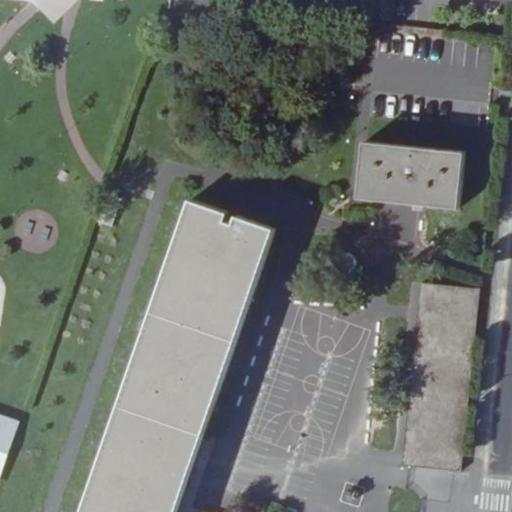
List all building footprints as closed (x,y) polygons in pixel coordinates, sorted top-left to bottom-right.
[(469,43),(451,41),(448,68),(467,71),(469,43)] [(361,198),(460,208),(467,152),(366,143),(361,198)] [(109,193),(99,222),(114,226),(123,198),(109,193)] [(179,511),(184,499),(278,229),(193,201),(85,511),(179,511)] [(459,471),(478,288),(422,284),(403,465),(459,471)] [(220,511),(184,499),(179,511),(220,511)]
